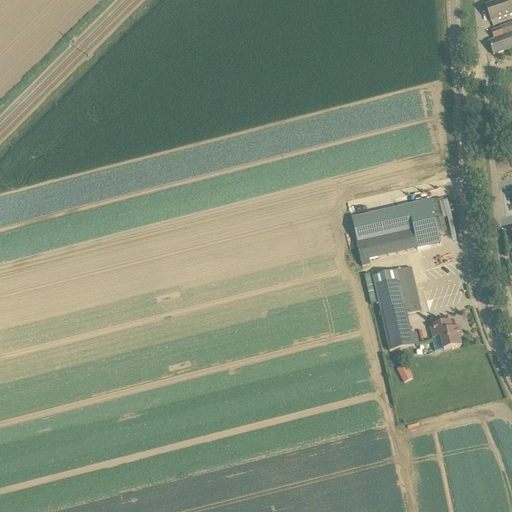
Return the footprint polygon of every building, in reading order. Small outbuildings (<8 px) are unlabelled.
[(511,0),(503,0),(485,6),(491,23),(511,15),(511,0)] [(500,29),(495,31),(492,32),(495,40),(511,33),(511,23),(500,28),(500,29)] [(511,49),(511,33),(495,40),(488,43),(493,56),(511,49)] [(418,250),(412,227),(356,240),(362,268),(371,266),(370,261),(418,250)] [(397,272),(407,316),(422,313),(411,269),(397,272)] [(407,316),(397,272),(373,278),(390,353),(415,347),(407,316)] [(436,353),(444,351),(462,346),(458,332),(461,331),(461,328),(453,330),(451,321),(431,327),(434,339),(432,339),(436,353)] [(411,375),(401,380),(404,385),(414,380),(411,375)]
